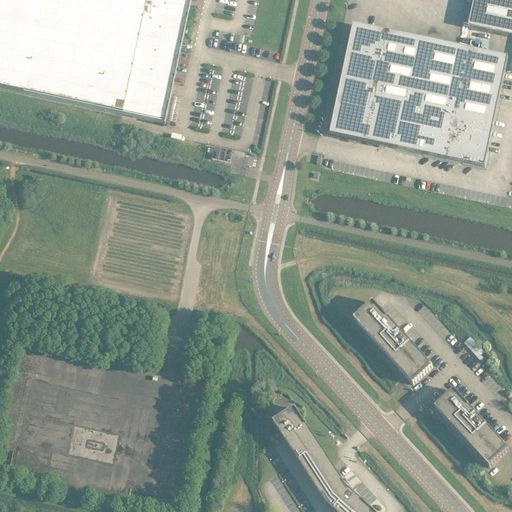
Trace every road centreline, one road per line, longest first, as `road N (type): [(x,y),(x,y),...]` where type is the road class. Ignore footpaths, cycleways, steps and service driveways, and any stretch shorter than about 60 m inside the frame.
road 1 (tertiary): [(457,511),(278,315),(265,284),(268,243)]
road 2 (unclassified): [(269,213),(0,154)]
road 3 (tertiary): [(281,179),(320,0)]
